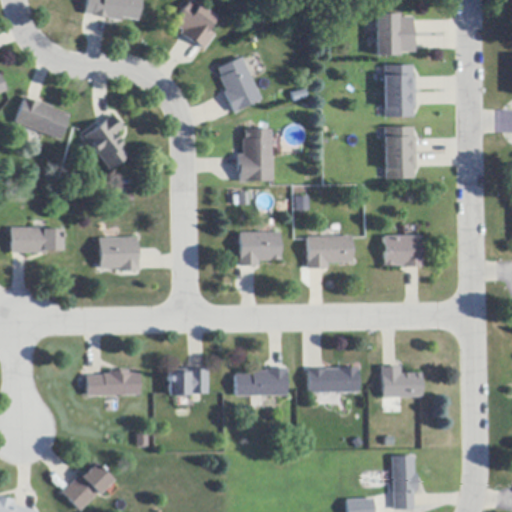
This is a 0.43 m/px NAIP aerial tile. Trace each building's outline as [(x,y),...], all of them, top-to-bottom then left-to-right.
[(140,0),(137,22),(120,19),(119,22),(105,20),(84,16),(83,15),(85,0),(140,0)] [(214,37),(204,50),(202,49),(197,45),(196,47),(182,36),(180,35),(182,31),(179,29),(180,26),(173,21),(174,20),(184,8),(185,9),(191,1),(214,19),(206,30),(214,37)] [(411,22),(411,34),(412,34),(412,38),(411,38),(411,49),(411,50),(412,50),(412,53),(397,53),(397,58),(373,58),(373,38),(372,24),(372,16),(398,15),(398,19),(411,19),(411,22)] [(243,64),(250,78),(260,100),(238,111),(239,112),(233,114),(232,113),(223,94),(225,93),(224,92),(218,79),(220,77),(217,69),(240,58),(243,64)] [(412,79),(412,91),(412,94),(413,106),(413,109),(410,109),(411,119),(383,119),(383,117),(383,109),(381,109),(381,104),(381,77),(382,77),(382,67),(410,67),(410,77),(412,76),(412,79)] [(26,99),(26,100),(36,104),(37,103),(52,109),(51,111),(68,118),(59,141),(14,124),(22,102),(21,102),(23,97),(26,99)] [(89,144),(84,137),(96,127),(109,118),(111,116),(121,129),(114,134),(122,145),(120,147),(127,157),(108,171),(95,152),(94,153),(88,144),(89,144)] [(413,141),(413,153),(413,156),(413,167),(413,170),(412,170),(412,180),(383,180),(383,179),(383,171),(382,171),(382,169),(382,142),(382,139),(384,139),(384,131),(383,129),(411,129),(411,138),(413,138),(413,141)] [(237,181),(237,174),(236,174),(236,159),(235,156),(241,156),(241,140),(243,140),(243,131),(269,131),(270,183),(237,183),(237,181)] [(247,194),(247,206),(237,207),(236,194),(247,194)] [(132,203),(120,203),(120,195),(132,195),(132,203)] [(302,197),(292,197),(293,209),(303,209),(302,197)] [(24,255),(12,255),(9,255),(9,229),(44,230),(44,231),(62,231),(62,252),(44,252),(44,255),(24,255)] [(253,267),(241,268),(238,268),(237,235),(277,234),(278,258),(279,261),(255,262),(255,267),(253,267)] [(321,270),(309,271),(305,271),(304,239),(320,238),(338,238),(349,238),(350,264),(324,264),(324,270),(321,270)] [(417,269),(404,269),(401,269),(401,266),(392,266),(392,268),(382,268),(381,238),(418,238),(419,264),(420,264),(420,269),(417,269)] [(135,251),(135,266),(137,266),(137,270),(137,272),(118,273),(118,270),(98,270),(97,240),(135,239),(135,251)] [(419,399),(394,399),(382,399),(379,399),(379,368),(382,368),(394,368),(397,368),(397,375),(419,375),(419,399)] [(356,393),(339,394),(317,394),(306,395),(305,371),(308,371),(321,371),(323,370),(356,369),(356,372),(355,372),(356,393)] [(188,370),(189,370),(189,371),(202,371),(206,371),(206,395),(199,395),(192,395),(188,395),(188,397),(167,396),(167,374),(169,374),(169,370),(187,370),(188,370)] [(285,397),(233,398),(232,376),(250,375),(250,372),(265,371),(265,370),(269,370),(281,370),(285,370),(285,374),(284,374),(285,397)] [(138,396),(84,397),(84,388),(84,377),(100,377),(101,377),(101,375),(108,375),(108,371),(127,371),(127,374),(137,374),(138,396)] [(146,435),(146,448),(134,448),(135,435),(146,435)] [(410,496),(411,511),(391,511),(390,495),(389,458),(410,458),(411,475),(414,475),(415,493),(410,493),(410,496)] [(77,511),(60,494),(61,493),(76,478),(93,462),(111,482),(96,496),(95,495),(78,511),(77,511)] [(13,505),(34,511),(0,511),(0,498),(13,502),(12,505),(13,505)] [(370,511),(343,511),(343,501),(370,500),(370,511)]
